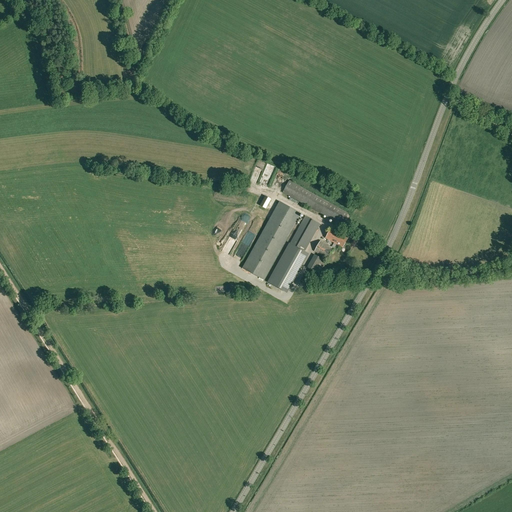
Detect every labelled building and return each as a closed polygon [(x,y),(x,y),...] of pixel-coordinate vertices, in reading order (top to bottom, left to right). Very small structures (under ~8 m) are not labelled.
[(341,225),(348,213),(289,180),(283,193),(341,225)] [(301,214),(279,202),(243,268),(264,280),(301,214)] [(305,216),(290,243),(290,244),(269,283),(283,291),(305,252),(306,250),(320,224),(305,216)] [(343,247),(348,239),(331,229),(326,238),(334,242),(332,247),(320,240),(314,251),(328,259),(334,248),(336,244),(343,247)] [(326,261),(315,254),(307,268),(319,274),(326,261)]
